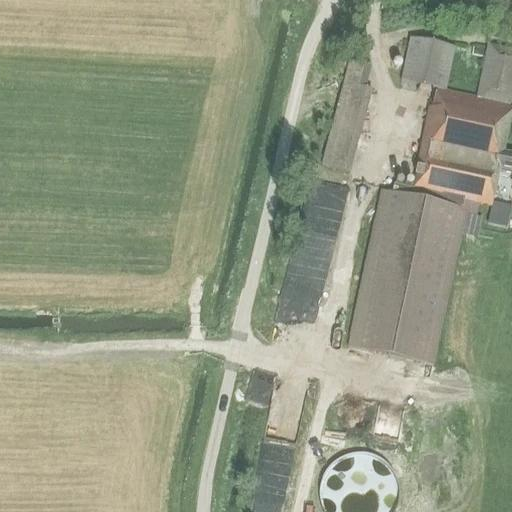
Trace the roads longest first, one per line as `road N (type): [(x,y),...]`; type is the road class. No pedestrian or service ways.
road 1 (unclassified): [(202,511),(297,84),(316,30),(338,0)]
road 2 (track): [(0,350),(235,351)]
road 3 (track): [(327,369),(298,511)]
